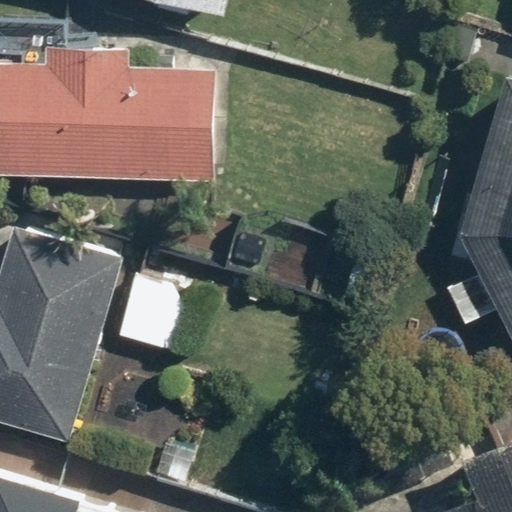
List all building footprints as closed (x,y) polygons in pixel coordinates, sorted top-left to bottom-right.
[(177,0),(228,13),(230,0),(177,0)] [(2,14),(0,57),(0,170),(218,180),(223,65),(134,61),(135,43),(68,40),(69,16),(2,14)] [(472,65),(481,28),(429,16),(421,53),(472,65)] [(463,225),(482,270),(445,286),(461,321),(497,305),(511,338),(511,39),(498,35),(490,64),(508,69),(463,225)] [(241,215),(162,190),(146,240),(226,265),(241,215)] [(0,414),(69,437),(130,252),(18,215),(0,268),(0,414)] [(366,511),(511,511),(511,431),(359,494),(366,511)] [(0,511),(139,511),(0,467),(0,511)]
